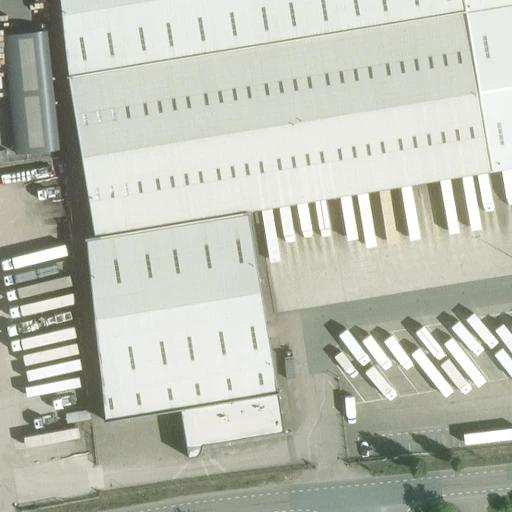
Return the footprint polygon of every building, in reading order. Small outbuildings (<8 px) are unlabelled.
[(466,17),(463,0),(61,0),(69,74),(71,83),(466,17)] [(511,9),(511,0),(463,0),(466,17),(511,9)] [(511,9),(466,17),(491,169),(511,165),(511,9)] [(491,169),(466,17),(71,83),(96,235),(248,209),(491,169)] [(277,389),(248,209),(96,235),(85,236),(85,237),(87,237),(106,419),(104,419),(104,420),(181,407),(278,391),(280,391),(279,389),(277,389)] [(285,430),(278,391),(181,407),(190,458),(191,458),(191,456),(197,455),(200,453),(203,446),(203,443),(285,430)]
